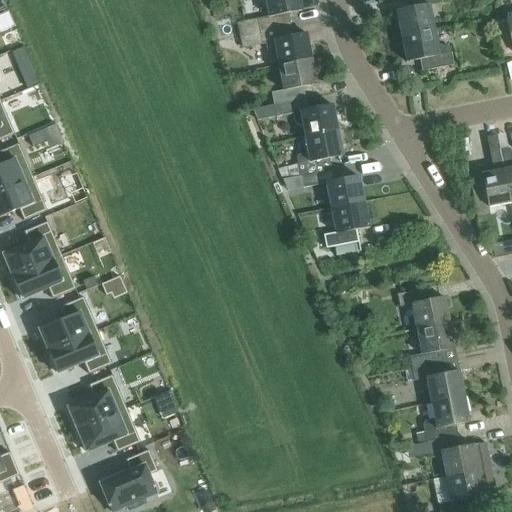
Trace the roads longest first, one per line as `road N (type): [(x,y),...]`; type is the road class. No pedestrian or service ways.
road 1 (residential): [(511,339),(494,284),(398,129)]
road 2 (residential): [(398,129),(345,43),(335,0)]
road 3 (residential): [(72,493),(26,382)]
